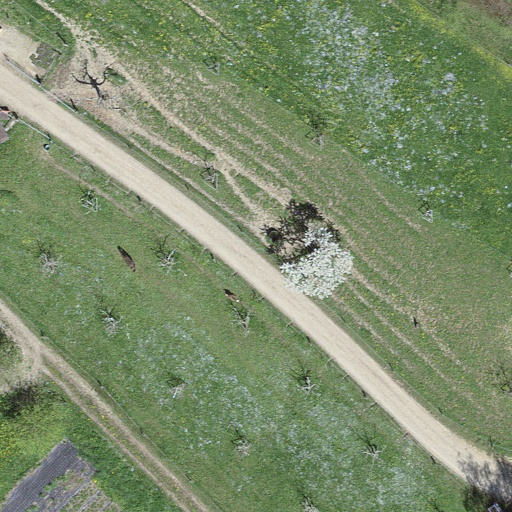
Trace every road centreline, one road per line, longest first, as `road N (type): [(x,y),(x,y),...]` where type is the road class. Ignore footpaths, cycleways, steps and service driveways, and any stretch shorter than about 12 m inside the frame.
road 1 (track): [(511,490),(237,261),(0,93)]
road 2 (track): [(0,325),(189,511)]
